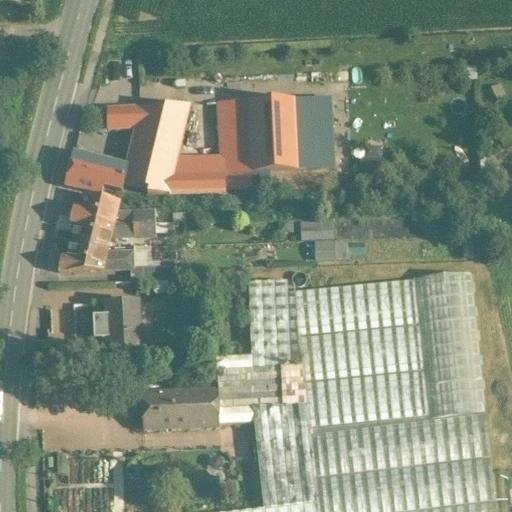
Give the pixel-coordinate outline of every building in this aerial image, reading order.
[(295,102),(249,105),(252,175),(271,174),(299,172),(296,105),(295,102)] [(328,104),(296,105),(299,172),(331,171),(328,104)] [(252,175),(249,105),(216,106),(218,162),(219,177),(225,177),(251,175),(252,175)] [(191,108),(141,110),(136,133),(127,168),(124,187),(149,193),(148,197),(225,195),(225,192),(225,177),(219,177),(174,178),(178,162),(191,108)] [(141,110),(108,112),(108,133),(136,133),(141,110)] [(108,112),(97,112),(96,133),(108,133),(108,112)] [(110,164),(74,155),(65,189),(101,198),(104,190),(110,164)] [(219,177),(218,162),(178,162),(174,178),(219,177)] [(127,168),(110,164),(104,190),(122,194),(124,187),(127,168)] [(252,175),(251,175),(251,184),(271,183),(271,174),(252,175)] [(251,175),(225,177),(225,192),(252,192),(251,184),(251,175)] [(119,205),(84,198),(81,210),(75,209),(72,219),(113,229),(117,216),(119,205)] [(155,214),(133,215),(134,228),(156,227),(155,214)] [(133,215),(117,216),(113,229),(134,228),(133,215)] [(113,229),(72,219),(70,230),(76,231),(73,244),(108,251),(110,241),(113,229)] [(331,226),(304,227),(305,244),(331,244),(331,226)] [(156,227),(134,228),(134,241),(156,240),(156,227)] [(134,228),(113,229),(110,241),(134,241),(134,228)] [(108,251),(73,244),(68,260),(62,259),(58,276),(102,275),(102,274),(105,263),(108,251)] [(335,250),(315,251),(315,266),(335,265),(335,250)] [(144,259),(122,260),(122,262),(105,263),(102,274),(132,273),(133,273),(133,271),(145,271),(144,259)] [(173,270),(149,271),(150,285),(174,284),(173,270)] [(145,271),(133,271),(133,273),(132,273),(132,285),(150,285),(149,271),(145,271)] [(429,419),(309,432),(318,511),(496,511),(471,276),(415,281),(429,419)] [(415,281),(295,293),(295,296),(309,432),(429,419),(415,281)] [(288,284),(249,286),(252,359),(217,360),(218,381),(218,393),(218,394),(237,393),(238,427),(220,427),(220,428),(255,427),(264,511),(262,511),(318,511),(309,432),(295,296),(289,296),(288,284)] [(139,305),(106,307),(109,354),(141,353),(139,305)] [(88,340),(87,317),(101,317),(101,307),(76,308),(77,340),(88,340)] [(218,381),(178,383),(179,395),(218,393),(218,381)] [(179,395),(143,396),(144,434),(220,431),(220,428),(220,427),(218,394),(218,393),(179,395)] [(237,393),(218,394),(220,427),(238,427),(237,393)]
